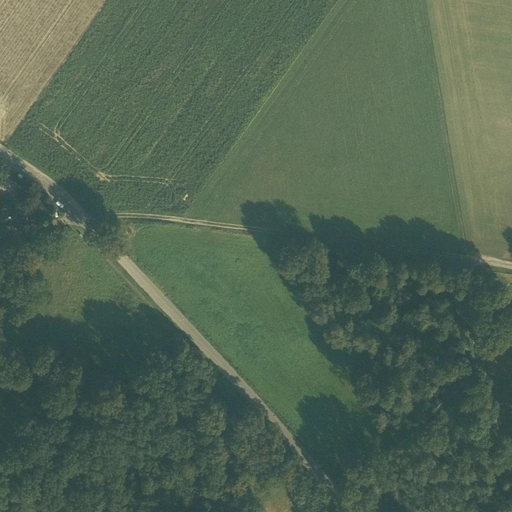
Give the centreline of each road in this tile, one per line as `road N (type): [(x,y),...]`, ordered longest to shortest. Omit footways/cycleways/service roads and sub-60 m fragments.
road 1 (track): [(79,216),(224,225),(511,264)]
road 2 (tertiary): [(354,511),(79,216)]
road 3 (track): [(422,0),(466,258)]
road 4 (track): [(511,472),(478,348),(466,258)]
road 5 (track): [(243,389),(192,441),(157,456),(133,511)]
